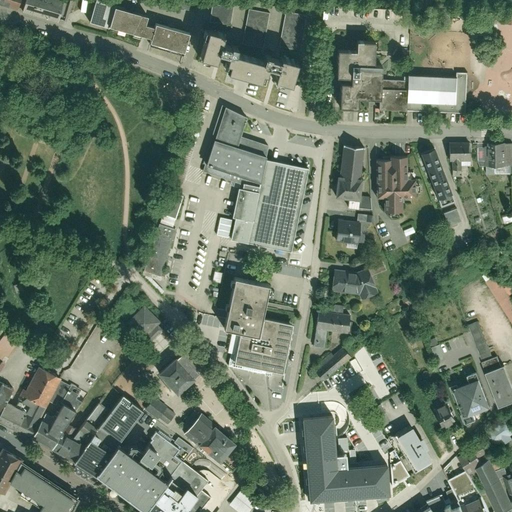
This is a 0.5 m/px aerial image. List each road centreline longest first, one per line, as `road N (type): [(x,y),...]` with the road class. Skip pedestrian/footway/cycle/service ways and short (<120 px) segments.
road 1 (residential): [(0,14),(332,130)]
road 2 (residential): [(332,130),(288,404),(262,424)]
road 3 (residential): [(126,272),(178,321),(262,424)]
road 4 (residential): [(332,130),(511,131)]
road 5 (residential): [(496,411),(384,511)]
